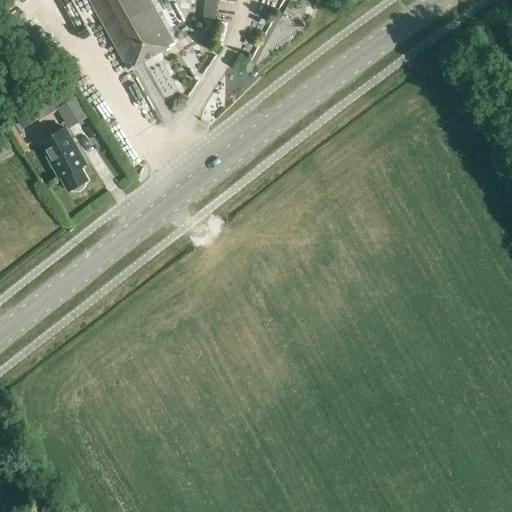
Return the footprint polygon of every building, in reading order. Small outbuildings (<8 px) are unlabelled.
[(88,0),(128,71),(174,45),(148,0),(88,0)] [(218,0),(204,0),(203,20),(216,22),(218,0)] [(38,121),(57,109),(65,104),(74,98),(68,90),(33,114),(38,121)] [(68,127),(77,120),(65,104),(57,109),(68,127)] [(27,108),(13,115),(21,129),(35,121),(27,108)] [(86,165),(76,148),(65,129),(39,144),(60,180),(61,179),(68,192),(72,189),(73,191),(78,189),(79,190),(82,189),(80,187),(84,185),(83,183),(87,180),(80,168),(86,165)] [(0,156),(15,147),(9,136),(0,141),(0,156)]
